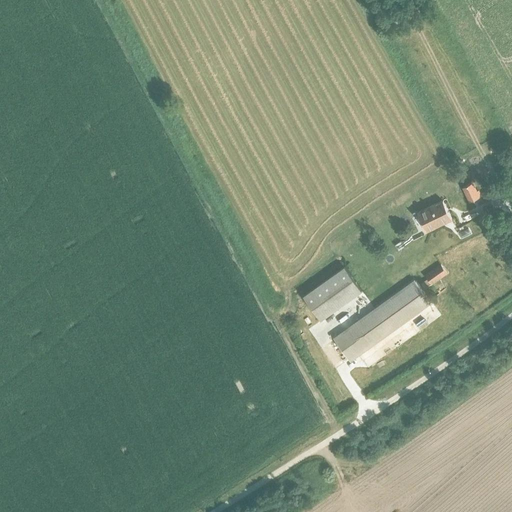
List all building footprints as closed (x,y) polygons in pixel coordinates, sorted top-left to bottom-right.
[(472,186),(465,191),(473,205),(479,202),(481,201),(472,186)] [(443,200),(418,212),(427,231),(452,219),(443,200)] [(441,263),(425,274),(428,279),(422,282),(426,288),(448,273),(441,263)] [(345,266),(304,296),(321,320),(362,291),(345,266)] [(415,279),(334,337),(336,341),(342,349),(351,361),(423,309),(432,303),(415,279)]
